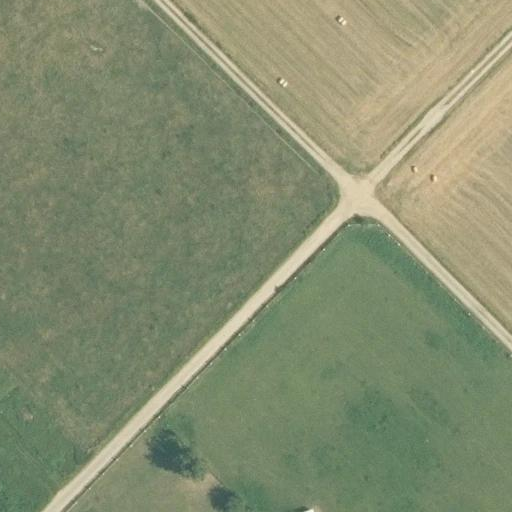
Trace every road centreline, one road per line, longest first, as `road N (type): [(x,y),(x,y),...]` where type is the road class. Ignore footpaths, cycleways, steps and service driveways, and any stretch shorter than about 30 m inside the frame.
road 1 (track): [(72,511),(371,209)]
road 2 (track): [(371,209),(158,0)]
road 3 (track): [(371,209),(511,59)]
road 4 (track): [(371,209),(511,348)]
